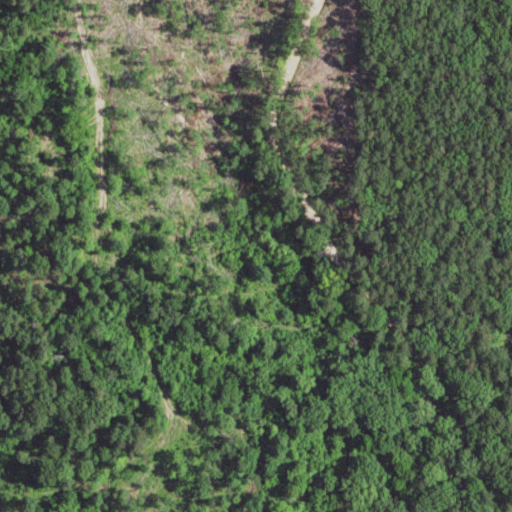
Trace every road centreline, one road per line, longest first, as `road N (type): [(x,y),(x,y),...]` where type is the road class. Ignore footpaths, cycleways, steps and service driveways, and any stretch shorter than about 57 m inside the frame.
road 1 (residential): [(245,73),(231,126),(232,511)]
road 2 (residential): [(308,233),(375,171),(484,0)]
road 3 (residential): [(308,233),(265,163),(251,118),(236,0)]
road 4 (track): [(511,291),(308,233)]
